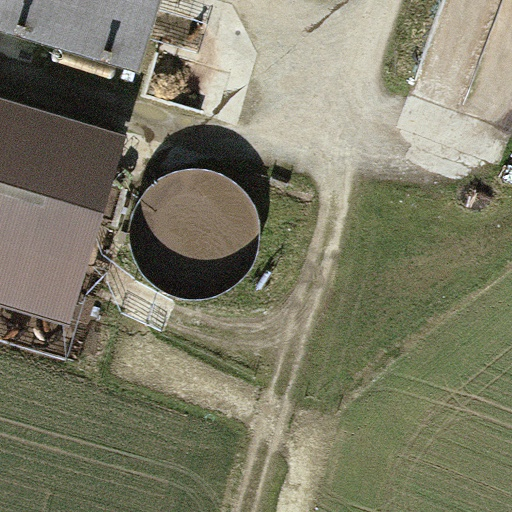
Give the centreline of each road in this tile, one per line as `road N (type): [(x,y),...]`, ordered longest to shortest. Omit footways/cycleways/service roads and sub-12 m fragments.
road 1 (track): [(392,0),(348,165),(0,63)]
road 2 (track): [(348,165),(256,511)]
